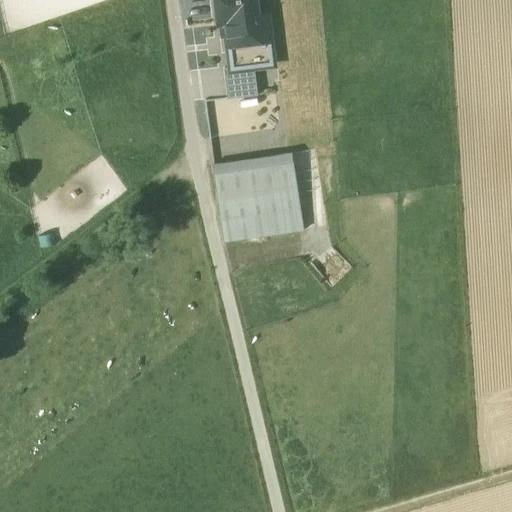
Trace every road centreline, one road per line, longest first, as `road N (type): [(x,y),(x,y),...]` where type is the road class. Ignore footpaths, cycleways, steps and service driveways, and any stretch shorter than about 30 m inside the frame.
road 1 (track): [(279,511),(194,157),(0,307)]
road 2 (unclassified): [(194,157),(171,0)]
road 3 (track): [(383,511),(511,474)]
